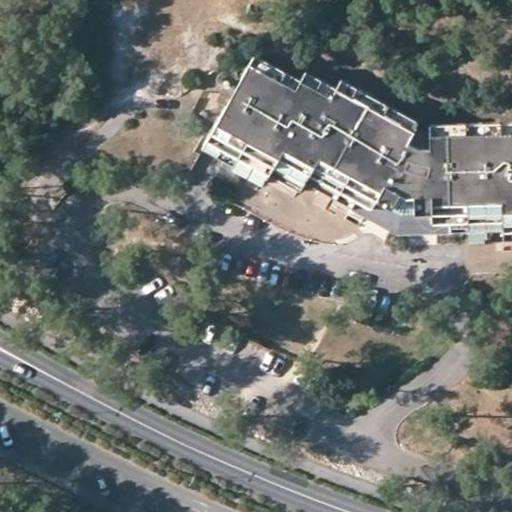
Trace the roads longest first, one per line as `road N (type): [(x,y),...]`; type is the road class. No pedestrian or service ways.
road 1 (residential): [(354,433),(446,365),(457,348),(460,303),(447,267),(326,259),(151,195),(120,190),(81,202),(70,228),(76,261),(108,297),(325,416)]
road 2 (secondary): [(346,511),(83,393)]
road 3 (residential): [(354,433),(374,455),(511,502)]
